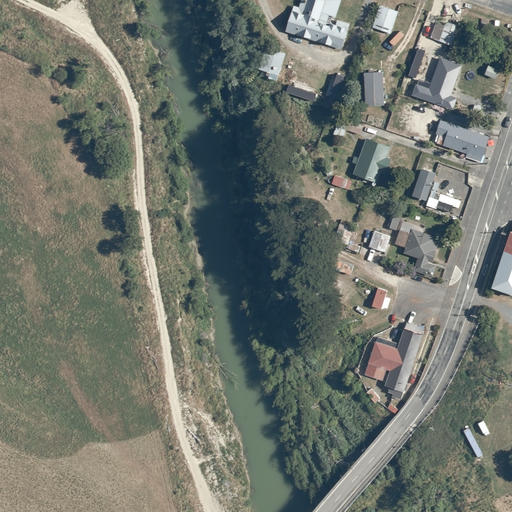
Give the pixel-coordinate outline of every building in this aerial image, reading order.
[(286,31),(342,50),(349,29),(348,28),(350,23),(338,20),(336,24),(331,23),(333,17),(336,18),(341,0),(301,0),(299,7),(294,5),(286,31)] [(391,33),(399,11),(380,5),(373,27),(391,33)] [(446,26),(437,22),(431,38),(453,46),(459,26),(447,21),(446,26)] [(277,80),(286,53),(266,47),(259,69),(268,72),(267,75),(270,76),(269,78),(273,79),(277,80)] [(416,83),(412,95),(453,110),(458,97),(452,95),(462,64),(441,57),(431,83),(419,78),(417,84),(416,83)] [(384,71),(365,72),(366,106),(385,105),(384,71)] [(303,100),(305,91),(296,89),(295,92),(294,95),(294,97),(303,100)] [(346,129),(360,134),(363,126),(340,118),(333,134),(342,138),(343,137),(344,137),(345,133),(344,133),(346,129)] [(490,137),(441,120),(436,134),(440,135),(437,143),(443,145),(467,154),(466,157),(483,163),(485,156),(483,156),(490,137)] [(387,157),(391,147),(367,138),(360,158),(355,156),(353,162),(358,164),(354,173),(378,182),(381,173),(386,174),(391,158),(387,157)] [(427,201),(437,173),(422,168),(412,196),(427,201)] [(345,179),(335,175),(332,184),(342,187),(345,179)] [(429,198),(427,205),(433,207),(435,200),(429,198)] [(397,230),(401,217),(394,214),(390,227),(397,230)] [(418,257),(414,270),(433,276),(437,265),(429,262),(429,261),(433,262),(437,251),(436,251),(441,238),(424,232),(425,228),(403,221),(395,243),(406,247),(404,253),(418,257)] [(355,225),(346,223),(342,242),(350,244),(355,225)] [(511,228),(511,230),(510,230),(491,287),(511,294),(511,228)] [(375,230),(369,246),(385,252),(391,236),(390,236),(391,233),(382,230),(381,233),(375,230)] [(364,244),(354,241),(351,251),(360,254),(364,244)] [(351,274),(354,265),(335,258),(332,268),(351,274)] [(372,305),(382,309),(382,308),(386,307),(388,308),(391,298),(386,296),(388,290),(378,287),(372,305)] [(399,343),(378,336),(369,363),(365,374),(383,380),(387,369),(390,370),(385,385),(390,387),(388,392),(393,393),(392,396),(402,400),(405,390),(406,391),(408,385),(407,383),(425,328),(407,322),(399,343)] [(381,399),(372,388),(367,392),(368,393),(371,396),(370,396),(375,403),(381,399)] [(388,408),(395,413),(398,409),(390,404),(388,408)]
